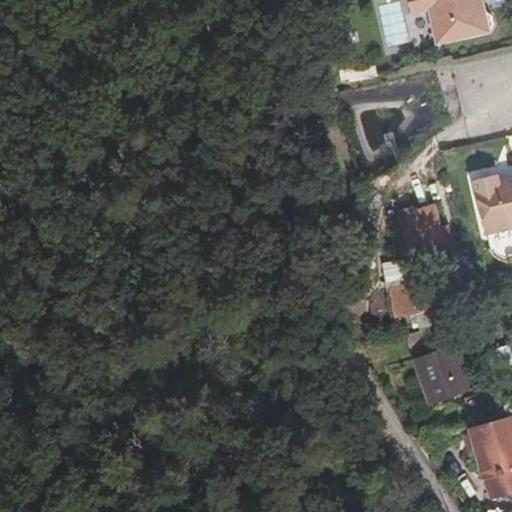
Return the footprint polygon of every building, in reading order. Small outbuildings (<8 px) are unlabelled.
[(486,16),(480,12),(477,12),(474,0),(403,0),(407,13),(424,11),(431,45),(484,33),(485,30),(488,26),(486,16)] [(511,175),(503,178),(504,183),(496,185),(495,180),(493,175),(469,180),(480,232),(511,224),(511,175)] [(442,253),(447,251),(440,229),(437,230),(430,207),(410,213),(411,218),(399,222),(407,250),(419,246),(420,252),(425,266),(444,260),(442,253)] [(440,229),(447,251),(450,250),(443,228),(440,229)] [(448,315),(442,285),(389,295),(395,326),(448,315)] [(444,326),(401,334),(414,372),(428,413),(470,398),(444,326)] [(470,435),(476,453),(487,488),(491,500),(511,493),(511,445),(504,422),(470,433),(470,435)] [(469,456),(476,453),(470,435),(463,438),(469,456)]
